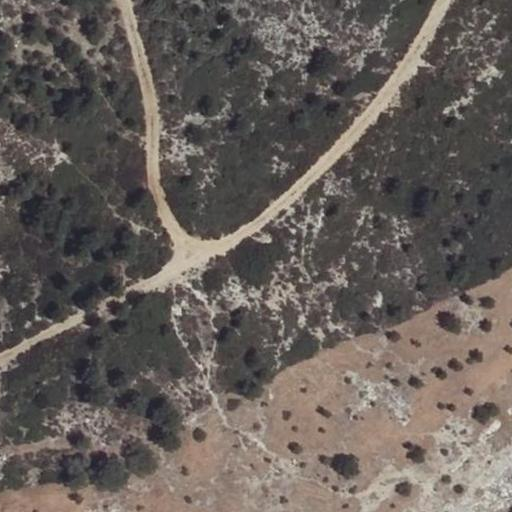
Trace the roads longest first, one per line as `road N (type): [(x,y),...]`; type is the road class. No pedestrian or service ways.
road 1 (track): [(0,362),(197,268),(294,202),(401,83),(445,0)]
road 2 (track): [(197,268),(150,173),(155,116),(125,0)]
